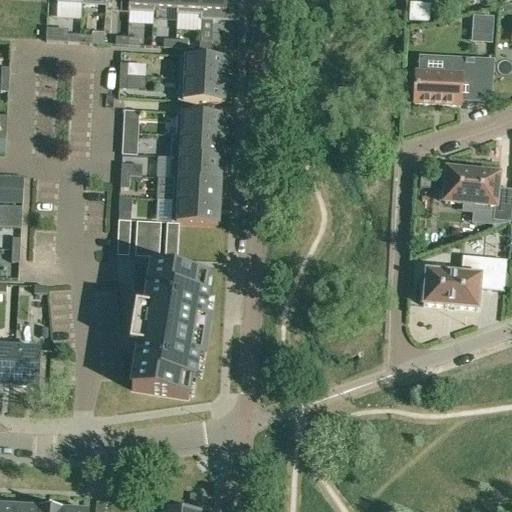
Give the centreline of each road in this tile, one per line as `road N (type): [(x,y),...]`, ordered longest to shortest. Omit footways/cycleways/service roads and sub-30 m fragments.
road 1 (unclassified): [(246,426),(268,0)]
road 2 (unclassified): [(413,366),(395,337),(406,154),(511,113)]
road 3 (residential): [(246,426),(90,446),(0,444)]
